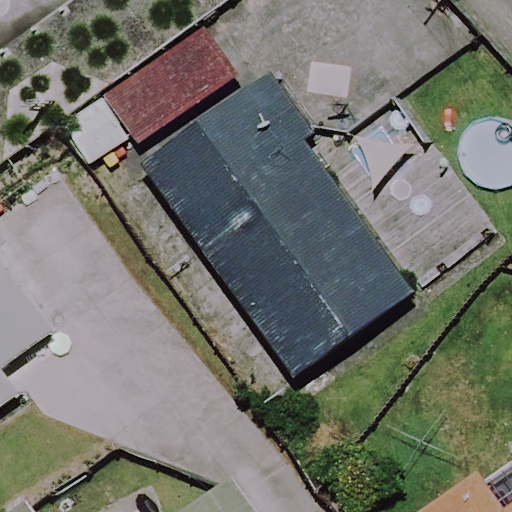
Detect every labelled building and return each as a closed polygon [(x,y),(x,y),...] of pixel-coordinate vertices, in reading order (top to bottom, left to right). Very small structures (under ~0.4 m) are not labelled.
[(139,150),(246,77),(213,28),(68,127),(94,166),(132,140),(139,150)] [(307,382),(423,297),(315,150),(328,141),(279,74),(150,168),(307,382)] [(60,333),(0,250),(0,412),(20,398),(3,375),(60,333)] [(511,511),(511,485),(501,470),(443,511),(511,511)] [(247,511),(236,495),(211,511),(247,511)]
